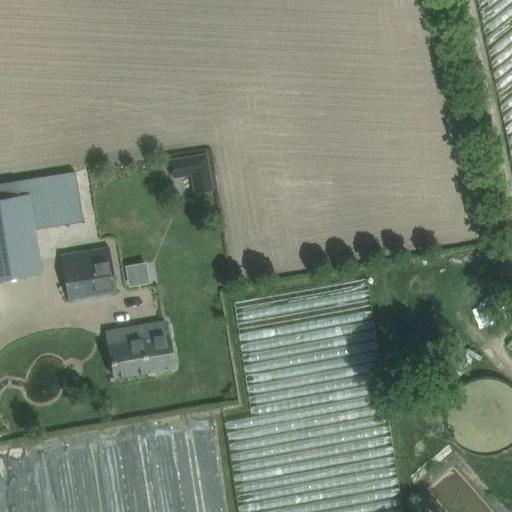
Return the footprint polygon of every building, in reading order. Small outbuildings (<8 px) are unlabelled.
[(206,154),(169,160),(172,179),(191,176),(194,194),(212,191),(206,154)] [(0,280),(34,275),(42,273),(35,229),(83,221),(77,186),(43,192),(41,177),(17,181),(17,180),(0,182),(0,280)] [(255,207),(252,185),(229,188),(232,210),(255,207)] [(116,294),(109,246),(58,254),(66,301),(116,294)] [(511,297),(489,304),(496,333),(511,328),(511,297)] [(173,367),(170,347),(165,321),(106,331),(110,358),(114,377),(173,367)] [(465,381),(454,365),(412,393),(423,409),(465,381)]
